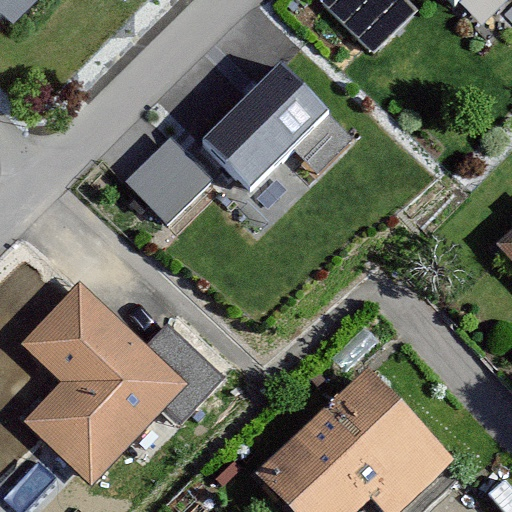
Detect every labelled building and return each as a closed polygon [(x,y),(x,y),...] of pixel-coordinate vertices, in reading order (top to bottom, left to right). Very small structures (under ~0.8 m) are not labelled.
[(7,0),(21,12),(32,0),(7,0)] [(325,0),(377,48),(421,0),(325,0)] [(323,115),(280,73),(209,145),(251,188),(323,115)] [(169,219),(214,176),(172,132),(127,175),(169,219)] [(511,222),(496,238),(511,254),(511,222)] [(181,386),(79,292),(27,348),(67,385),(30,425),(92,482),(181,386)] [(414,511),(466,465),(377,368),(265,470),(302,511),(363,511),(377,499),(388,511),(414,511)]
